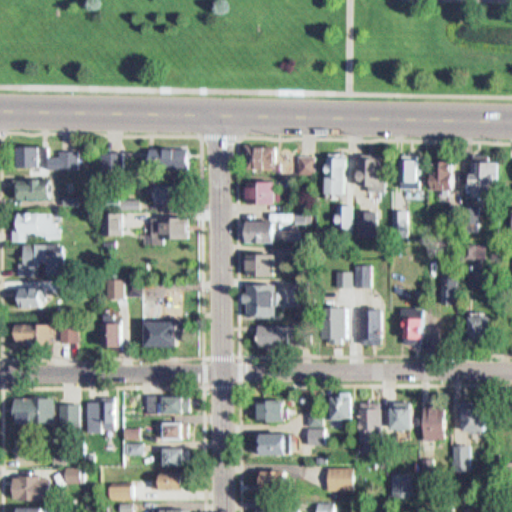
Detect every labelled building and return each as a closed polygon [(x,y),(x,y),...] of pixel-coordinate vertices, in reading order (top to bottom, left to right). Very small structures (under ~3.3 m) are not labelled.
[(270,137),(271,160),(244,161),(243,138),(270,137)] [(13,140),(47,140),(47,148),(58,148),(58,143),(77,143),(77,162),(13,162),(13,140)] [(149,141),(189,141),(189,163),(149,163),(149,141)] [(353,144),(353,178),(361,178),(361,183),(380,183),(380,158),(375,158),(375,148),(364,148),(364,144),(353,144)] [(293,145),(292,166),(309,166),(309,146),(293,145)] [(322,145),(321,185),(343,186),(344,160),(342,160),(342,146),(322,145)] [(99,146),(99,166),(123,166),(123,146),(99,146)] [(464,147),(464,190),(489,190),(489,176),(494,176),(494,165),(490,165),(490,152),(478,152),(478,147),(464,147)] [(396,150),(395,181),(416,181),(416,172),(414,172),(414,150),(396,150)] [(430,151),(430,181),(447,181),(448,163),(451,163),(452,155),(446,155),(446,151),(430,151)] [(354,153),(332,153),(332,192),(354,192),(354,153)] [(319,173),(319,154),(303,154),(303,173),(319,173)] [(366,189),(391,189),(391,157),(366,157),(366,189)] [(406,188),(425,188),(425,158),(406,158),(406,188)] [(460,159),(437,159),(437,195),(460,195),(460,159)] [(503,159),(476,159),(476,195),(503,195),(503,159)] [(13,172),(48,172),(48,190),(13,190),(13,172)] [(271,173),(271,193),(245,193),(245,173),(271,173)] [(171,177),(170,201),(152,200),(152,177),(171,177)] [(160,183),(160,203),(187,203),(187,183),(160,183)] [(62,187),(77,187),(77,198),(62,197),(62,187)] [(101,189),(139,190),(138,203),(120,203),(120,229),(100,229),(101,189)] [(347,196),(347,222),(330,221),(330,196),(347,196)] [(384,202),(384,228),(400,228),(400,202),(384,202)] [(11,204),(59,204),(59,233),(11,233),(11,204)] [(357,204),(343,204),(343,227),(357,227),(357,204)] [(351,204),(351,229),(372,229),(372,204),(351,204)] [(381,204),(364,204),(364,234),(381,234),(381,204)] [(288,214),(288,206),(300,206),(300,214),(288,214)] [(395,209),(395,235),(411,235),(411,209),(395,209)] [(186,210),(146,212),(147,234),(186,233),(186,210)] [(242,211),(242,233),(270,234),(270,212),(242,211)] [(21,237),(64,237),(65,266),(21,267),(21,237)] [(276,237),(276,251),(297,251),(297,237),(276,237)] [(242,245),(242,266),(270,266),(270,245),(242,245)] [(281,273),(281,251),(253,251),(253,273),(281,273)] [(349,257),(349,278),(365,278),(365,257),(349,257)] [(331,262),(330,278),(346,278),(347,262),(331,262)] [(433,295),(434,264),(454,264),(454,277),(448,277),(448,295),(433,295)] [(107,271),(107,290),(124,290),(124,271),(107,271)] [(285,272),(285,283),(303,283),(303,271),(285,272)] [(447,301),(458,301),(458,285),(462,285),(462,273),(447,273),(447,301)] [(242,276),(242,308),(272,307),(272,275),(242,276)] [(15,281),(41,281),(42,300),(15,300),(15,281)] [(396,298),(396,312),(399,312),(398,335),(416,335),(416,330),(418,330),(419,298),(396,298)] [(346,299),(346,333),(323,333),(323,299),(346,299)] [(356,301),(356,336),(376,336),(376,301),(356,301)] [(465,302),(465,305),(461,305),(461,331),(487,331),(487,308),(477,308),(477,303),(465,302)] [(355,305),(334,305),(334,340),(355,340),(355,305)] [(409,342),(431,342),(431,307),(409,307),(409,342)] [(368,342),(387,342),(387,308),(368,308),(368,342)] [(101,312),(101,342),(122,342),(121,312),(101,312)] [(143,312),(175,312),(175,340),(143,340),(143,312)] [(497,336),(497,314),(475,314),(475,336),(497,336)] [(12,316),(52,316),(52,337),(12,337),(12,316)] [(252,317),(252,337),(284,337),(284,334),(301,334),(301,321),(283,321),(283,317),(252,317)] [(60,319),(60,334),(78,334),(78,319),(60,319)] [(34,343),(60,343),(60,322),(34,322),(34,343)] [(188,388),(148,389),(148,408),(188,408),(188,388)] [(87,394),(97,393),(97,389),(112,389),(112,425),(87,425),(87,394)] [(12,392),(50,391),(51,420),(13,421),(12,392)] [(258,391),(257,413),(282,413),(282,392),(258,391)] [(329,391),(329,411),(350,411),(350,391),(329,391)] [(452,392),(452,410),(457,410),(457,423),(484,423),(484,399),(467,399),(467,392),(452,392)] [(421,393),(420,431),(440,431),(440,393),(421,393)] [(61,394),(78,394),(77,419),(60,419),(61,394)] [(359,394),(360,443),(379,443),(379,394),(359,394)] [(391,394),(390,424),(411,424),(411,394),(391,394)] [(306,401),(307,438),(324,438),(323,400),(306,401)] [(432,401),(432,438),(452,438),(453,401),(432,401)] [(421,402),(400,402),(400,427),(421,427),(421,402)] [(161,414),(189,414),(189,432),(161,432),(161,414)] [(124,418),(124,430),(138,430),(138,418),(124,418)] [(259,426),(259,445),(282,445),(282,426),(259,426)] [(12,432),(12,450),(33,449),(33,432),(12,432)] [(124,434),(143,434),(143,446),(124,446),(124,434)] [(447,436),(447,458),(463,458),(464,436),(447,436)] [(161,441),(191,441),(192,458),(161,459),(161,441)] [(86,445),(86,455),(94,455),(93,445),(86,445)] [(415,450),(415,465),(426,465),(426,450),(415,450)] [(64,460),(64,474),(78,474),(77,459),(64,460)] [(328,459),(328,483),(353,484),(354,459),(328,459)] [(259,462),(259,482),(281,481),(281,462),(259,462)] [(384,465),(384,492),(408,493),(408,465),(384,465)] [(155,467),(155,481),(182,481),(182,467),(155,467)] [(11,469),(47,469),(47,492),(11,492),(11,469)] [(192,473),(167,473),(167,489),(173,489),(173,500),(192,500),(192,473)] [(418,473),(396,473),(396,497),(418,497),(418,473)] [(132,491),(108,491),(107,478),(131,478),(132,491)] [(119,494),(131,494),(131,505),(119,505),(119,494)] [(316,495),(316,511),(333,511),(333,495),(316,495)] [(258,498),(258,511),(280,511),(280,498),(258,498)] [(15,500),(15,511),(49,511),(49,508),(40,508),(40,500),(15,500)] [(151,511),(151,503),(181,503),(181,511),(151,511)]
